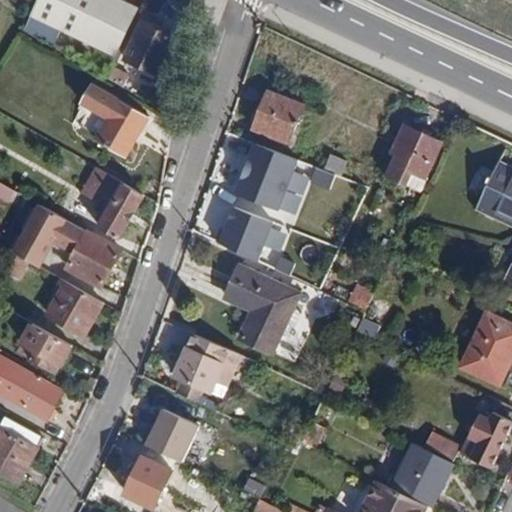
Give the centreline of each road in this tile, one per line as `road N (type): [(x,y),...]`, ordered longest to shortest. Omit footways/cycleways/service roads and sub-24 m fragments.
road 1 (residential): [(60,511),(92,453),(258,0)]
road 2 (primary): [(309,0),(511,97)]
road 3 (primary): [(511,51),(398,0)]
